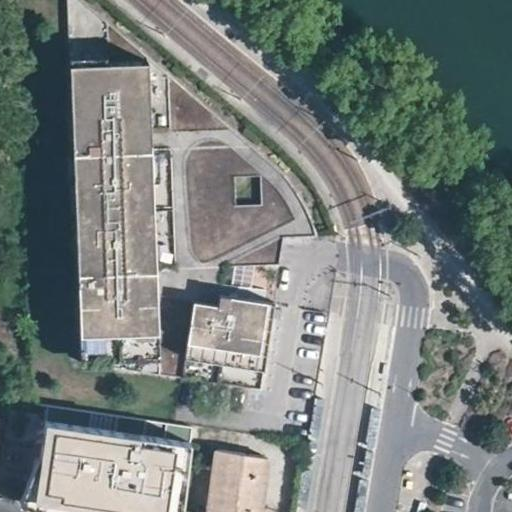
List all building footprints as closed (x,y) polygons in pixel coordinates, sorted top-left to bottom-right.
[(168,72),(86,0),(66,0),(82,362),(261,386),(272,303),(219,296),(224,269),(279,261),(282,235),(318,236),(308,200),(276,161),(168,72)] [(0,475),(12,401),(0,398),(0,475)] [(313,433),(320,435),(326,400),(319,399),(313,433)] [(367,443),(374,445),(380,410),(372,409),(367,443)] [(181,511),(192,439),(43,414),(27,505),(54,511),(181,511)] [(319,441),(311,441),(307,465),(314,468),(319,441)] [(373,452),(365,449),(361,476),(369,476),(373,452)] [(258,511),(266,458),(215,450),(207,511),(258,511)] [(300,505),(307,507),(313,472),(306,471),(300,505)] [(355,511),(362,511),(368,481),(361,480),(355,511)]
